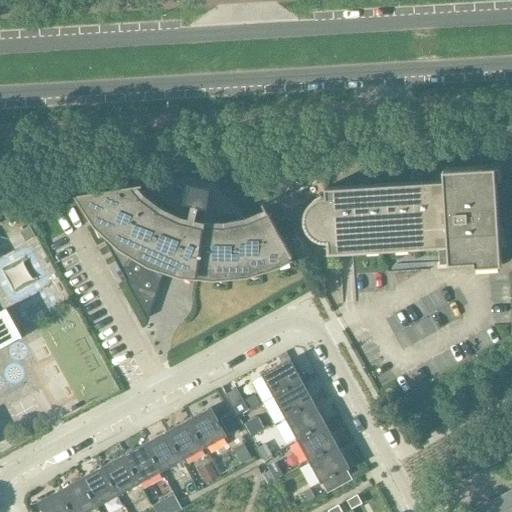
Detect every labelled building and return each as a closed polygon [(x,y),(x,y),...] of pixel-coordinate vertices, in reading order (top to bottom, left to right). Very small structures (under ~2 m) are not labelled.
[(492,203),(498,202),(496,178),(488,179),(487,166),(443,169),(444,188),(340,194),(339,187),(325,188),(326,196),(324,197),(322,197),(319,198),(318,199),(316,200),(314,201),(312,202),(311,204),(309,205),(308,207),(307,209),(306,211),(306,213),(305,215),(305,217),(305,219),(305,221),(305,223),(306,227),(308,230),(310,233),(312,235),(315,237),(318,239),(321,240),(325,241),(328,241),(329,249),(332,249),(332,244),(350,243),(350,251),(368,250),(367,240),(379,239),(380,252),(383,252),(383,249),(397,248),(397,238),(408,238),(409,250),(412,250),(412,247),(426,246),(426,237),(437,236),(438,248),(441,248),(441,245),(448,245),(449,262),(475,260),(475,265),(478,265),(477,260),(498,259),(499,263),(501,263),(499,222),(493,222),(492,203)] [(282,168),(267,187),(280,198),(295,179),(282,168)] [(136,184),(133,186),(132,186),(78,194),(78,196),(79,196),(117,266),(126,281),(147,319),(161,278),(169,256),(171,249),(195,268),(194,275),(213,279),(214,272),(227,273),(227,276),(247,276),(246,269),(258,267),(259,270),(279,266),(276,260),(288,255),(290,258),(292,257),(268,213),(266,213),(267,215),(246,223),(224,227),(200,227),(203,208),(207,209),(210,189),(189,184),(183,203),(187,204),(183,217),(162,207),(145,194),(136,184)] [(29,225),(20,231),(25,241),(34,237),(35,236),(29,225)] [(0,348),(22,337),(6,308),(0,311),(0,348)] [(302,383),(290,360),(261,375),(274,398),(302,383)] [(314,404),(302,383),(274,398),(285,419),(314,404)] [(236,390),(227,395),(237,413),(246,408),(236,390)] [(254,395),(244,400),(249,409),(259,404),(254,395)] [(326,425),(314,404),(285,419),(297,441),(326,425)] [(211,408),(188,420),(203,448),(226,436),(211,408)] [(230,415),(220,420),(228,435),(238,429),(230,415)] [(257,417),(245,424),(251,435),(263,429),(257,417)] [(188,420),(166,432),(182,460),(203,448),(188,420)] [(337,447),(326,425),(297,441),(309,462),(337,447)] [(511,429),(510,425),(500,430),(505,441),(511,437),(511,429)] [(166,432),(145,443),(161,472),(182,460),(166,432)] [(487,437),(477,443),(489,466),(500,460),(487,437)] [(272,455),(264,440),(254,445),(260,456),(261,456),(263,459),(272,455)] [(145,443),(123,455),(139,484),(161,472),(145,443)] [(477,443),(467,448),(479,471),(489,466),(477,443)] [(349,468),(337,447),(309,462),(321,484),(345,470),(349,468)] [(467,448),(456,454),(469,477),(479,471),(467,448)] [(456,454),(446,460),(458,483),(469,477),(456,454)] [(123,455),(103,467),(118,495),(139,484),(123,455)] [(446,460),(434,466),(447,489),(458,483),(446,460)] [(283,475),(276,463),(268,468),(269,470),(273,478),(274,479),(283,475)] [(118,495),(103,467),(80,479),(96,507),(118,495)] [(213,468),(201,474),(206,483),(217,477),(213,468)] [(269,470),(262,474),(267,482),(273,478),(269,470)] [(345,470),(321,484),(325,492),(350,478),(345,470)] [(87,511),(96,507),(80,479),(59,490),(70,511),(87,511)] [(70,511),(59,490),(37,502),(42,511),(70,511)] [(511,511),(511,507),(505,494),(495,499),(501,511),(511,511)] [(357,495),(346,501),(351,509),(362,504),(357,495)] [(501,511),(495,499),(484,505),(487,511),(501,511)] [(166,511),(161,502),(153,506),(155,511),(166,511)]
